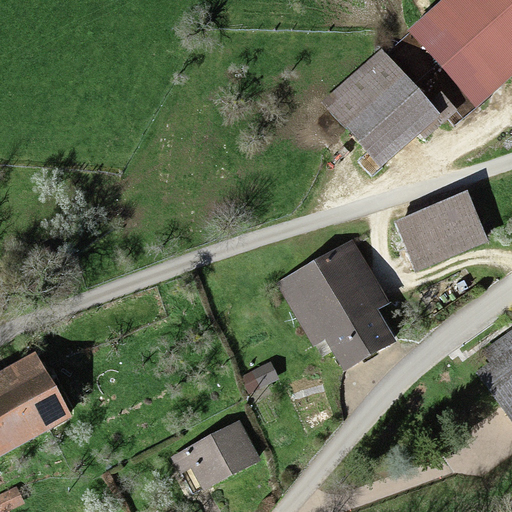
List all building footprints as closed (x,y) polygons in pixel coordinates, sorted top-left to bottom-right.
[(511,0),(461,0),(416,40),(478,111),(511,81),(511,0)] [(382,65),(329,109),(383,173),(436,128),(382,65)] [(470,202),(399,232),(418,278),(489,248),(470,202)] [(349,251),(284,291),(319,348),(327,343),(350,379),(396,351),(376,318),(386,312),(349,251)] [(496,370),(485,378),(511,415),(511,346),(490,362),(496,370)] [(240,433),(177,464),(193,498),(256,468),(240,433)]
